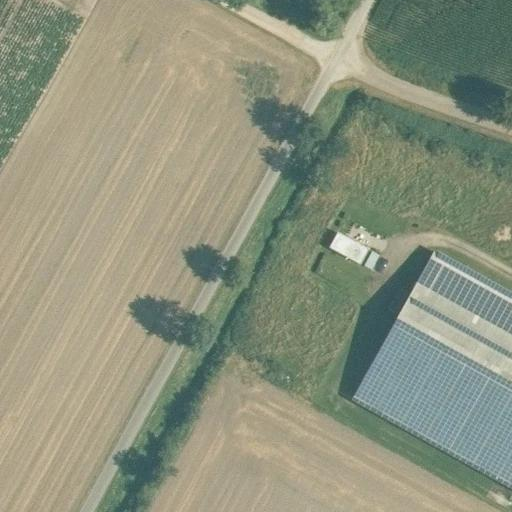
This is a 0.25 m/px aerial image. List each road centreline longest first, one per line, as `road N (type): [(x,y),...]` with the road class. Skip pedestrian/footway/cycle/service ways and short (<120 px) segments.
road 1 (track): [(375,0),(90,511)]
road 2 (track): [(511,505),(361,421),(343,397),(344,377),(400,247),(415,236),(436,235),(511,278)]
road 3 (track): [(338,68),(511,123)]
road 4 (track): [(338,68),(221,0)]
